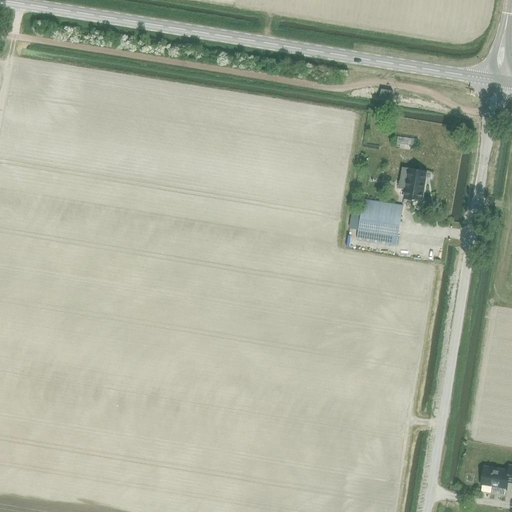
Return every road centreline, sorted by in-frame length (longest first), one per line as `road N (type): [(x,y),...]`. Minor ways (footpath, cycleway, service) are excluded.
road 1 (tertiary): [(498,80),(0,0)]
road 2 (unclassified): [(427,511),(498,80)]
